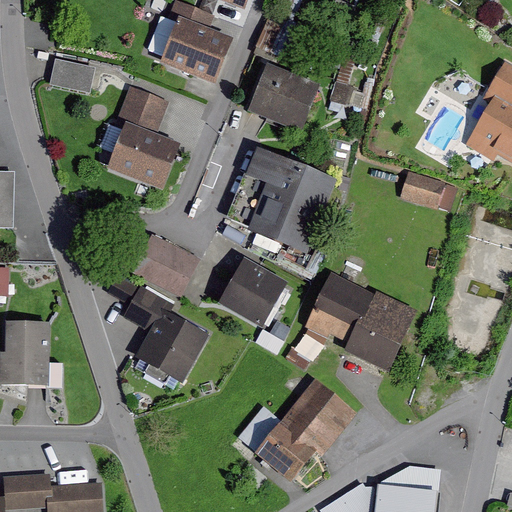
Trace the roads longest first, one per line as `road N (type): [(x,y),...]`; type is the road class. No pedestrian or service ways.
road 1 (residential): [(17,0),(20,71),(130,431)]
road 2 (residential): [(310,511),(498,398)]
road 3 (residential): [(0,431),(130,431)]
